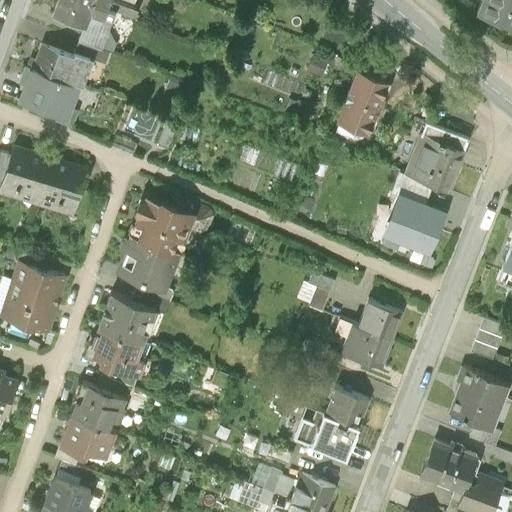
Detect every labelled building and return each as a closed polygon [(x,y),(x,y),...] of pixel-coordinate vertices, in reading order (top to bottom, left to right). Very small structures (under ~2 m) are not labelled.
[(79,0),(58,0),(53,13),(79,23),(86,26),(109,35),(110,31),(117,14),(79,0)] [(79,0),(117,14),(138,22),(142,12),(111,0),(110,0),(79,0)] [(511,0),(479,0),(473,18),(511,31),(511,0)] [(109,35),(86,26),(82,38),(115,51),(117,44),(110,31),(109,35)] [(37,59),(33,69),(87,89),(97,62),(43,43),(37,59)] [(326,61),(314,56),(308,71),(320,76),(326,61)] [(292,68),(289,76),(297,79),(300,71),(292,68)] [(87,89),(33,69),(29,78),(24,90),(78,110),(87,89)] [(361,72),(341,125),(374,137),(394,84),(369,75),(361,72)] [(304,105),(290,99),(285,110),(300,116),(304,105)] [(160,117),(145,110),(135,135),(151,141),(160,117)] [(425,130),(408,173),(429,182),(452,191),(465,161),(470,148),(425,130)] [(12,146),(0,183),(0,184),(37,196),(53,145),(35,139),(16,133),(12,146)] [(0,183),(12,146),(0,142),(0,183)] [(53,145),(37,196),(74,208),(82,182),(90,157),(72,151),(53,145)] [(429,182),(408,173),(402,189),(423,198),(429,182)] [(82,182),(74,208),(86,212),(95,186),(82,182)] [(138,205),(130,228),(181,247),(190,222),(201,227),(209,224),(215,210),(212,203),(199,198),(196,206),(177,200),(145,188),(138,205)] [(428,241),(442,206),(423,198),(402,189),(387,224),(428,241)] [(196,206),(199,198),(180,192),(177,200),(196,206)] [(124,245),(117,265),(141,273),(169,283),(181,247),(130,228),(124,245)] [(511,240),(499,278),(511,282),(511,240)] [(19,245),(16,256),(41,264),(45,253),(19,245)] [(16,256),(0,306),(0,311),(49,327),(57,304),(67,272),(41,264),(16,256)] [(336,278),(314,269),(310,279),(320,283),(332,288),(336,278)] [(169,283),(141,273),(133,295),(158,304),(166,307),(175,286),(169,283)] [(313,299),(326,304),(332,288),(320,283),(313,299)] [(112,286),(100,317),(145,335),(158,304),(133,295),(128,293),(112,286)] [(371,293),(361,317),(393,330),(402,306),(383,298),(371,293)] [(485,314),(472,348),(493,355),(506,322),(485,314)] [(355,315),(342,348),(359,354),(380,362),(393,330),(361,317),(355,315)] [(96,341),(93,349),(105,353),(103,358),(113,362),(139,372),(142,373),(148,357),(138,353),(145,335),(100,317),(99,319),(104,321),(101,327),(97,325),(93,336),(97,338),(96,341)] [(306,347),(328,355),(336,359),(341,347),(311,335),(306,347)] [(303,345),(286,340),(282,351),(299,357),(303,345)] [(323,367),(328,355),(306,347),(302,358),(323,367)] [(0,359),(0,414),(6,416),(23,368),(4,361),(0,359)] [(139,372),(113,362),(108,374),(130,382),(134,384),(139,372)] [(457,380),(447,407),(474,417),(488,422),(504,377),(462,362),(457,375),(459,376),(457,380)] [(229,373),(215,367),(209,382),(224,388),(229,373)] [(126,394),(130,382),(108,374),(104,386),(126,394)] [(326,406),(360,419),(371,390),(351,383),(337,377),(326,406)] [(83,379),(72,411),(115,427),(126,394),(104,386),(90,381),(83,379)] [(317,412),(304,407),(294,432),(313,439),(326,406),(320,403),(317,412)] [(326,406),(313,439),(331,446),(347,453),(360,419),(326,406)] [(67,425),(60,442),(80,449),(87,452),(89,446),(105,452),(115,427),(72,411),(67,425)] [(488,422),(474,417),(468,432),(495,443),(501,427),(488,422)] [(432,437),(418,473),(462,490),(468,475),(476,454),(453,445),(432,437)] [(290,461),(295,449),(269,439),(264,451),(290,461)] [(80,449),(60,442),(56,453),(76,460),(80,449)] [(271,466),(264,484),(290,494),(297,476),(271,466)] [(296,495),(330,507),(339,482),(319,475),(306,470),(296,495)] [(48,493),(45,501),(74,511),(86,511),(96,488),(56,473),(48,493)] [(462,490),(454,507),(465,511),(486,511),(497,486),(468,475),(462,490)] [(152,481),(140,477),(136,486),(149,491),(152,481)] [(276,490),(246,479),(238,501),(257,508),(260,500),(270,504),(276,490)] [(154,486),(152,492),(165,497),(168,490),(154,486)] [(462,490),(453,487),(444,508),(454,511),(465,511),(454,507),(462,490)] [(327,511),(330,507),(296,495),(292,507),(276,501),(272,511),(327,511)] [(42,508),(40,511),(74,511),(45,501),(42,508)]
